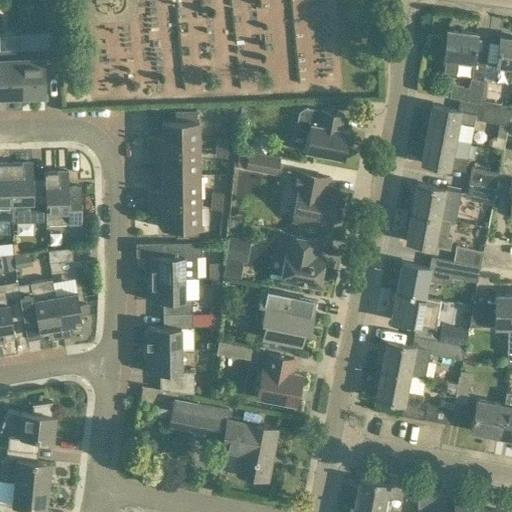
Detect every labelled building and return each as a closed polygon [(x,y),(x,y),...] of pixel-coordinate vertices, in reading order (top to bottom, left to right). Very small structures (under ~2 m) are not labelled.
[(457,60),(473,61),(477,32),(447,29),(442,73),(455,74),(457,60)] [(0,44),(15,45),(16,33),(0,31),(0,44)] [(511,36),(500,35),(497,55),(496,65),(494,79),(507,80),(509,66),(511,66),(511,36)] [(20,48),(22,94),(44,93),(44,89),(46,89),(45,82),(44,82),(44,75),(44,72),(58,71),(55,47),(43,47),(20,48)] [(0,94),(2,95),(2,96),(8,96),(8,95),(22,94),(20,48),(0,48),(0,94)] [(485,64),(483,78),(494,79),(496,65),(485,64)] [(459,98),(480,102),(483,81),(470,79),(469,86),(451,82),(449,96),(459,98)] [(472,124),(475,112),(457,108),(452,107),(432,103),(426,132),(456,138),(470,141),(473,125),(472,124)] [(498,122),(507,124),(510,108),(500,107),(483,103),(480,118),(498,122)] [(252,106),(242,104),(239,115),(249,118),(252,106)] [(226,105),(225,121),(236,122),(237,106),(226,105)] [(304,150),(323,154),(343,158),(346,144),(352,140),(348,133),(349,129),(341,127),(344,113),(305,106),(298,110),(296,122),(300,128),(308,130),(304,150)] [(200,146),(199,122),(199,119),(196,119),(196,111),(175,111),(175,119),(162,120),(162,135),(148,136),(149,147),(200,146)] [(421,161),(440,165),(450,167),(450,166),(465,169),(467,157),(470,141),(456,138),(426,132),(421,161)] [(216,146),(227,147),(228,138),(216,137),(216,146)] [(200,173),(200,148),(200,146),(149,147),(149,159),(162,158),(162,173),(200,173)] [(226,156),(227,147),(216,146),(215,155),(226,156)] [(499,171),(511,173),(511,168),(511,147),(503,146),(503,148),(498,170),(499,171)] [(248,149),(239,147),(235,165),(244,167),(248,149)] [(281,155),(248,149),(244,167),(277,173),(281,155)] [(45,211),(45,208),(46,208),(45,185),(33,185),(32,161),(10,162),(11,202),(12,222),(45,221),(45,211)] [(0,162),(0,202),(11,202),(10,162),(0,162)] [(471,165),(468,181),(496,187),(499,171),(498,170),(471,165)] [(290,219),(296,220),(316,224),(317,220),(331,222),(336,192),(327,191),(329,176),(293,168),(289,186),(297,187),(290,219)] [(46,208),(45,208),(45,211),(45,221),(45,223),(65,223),(65,222),(67,222),(67,223),(80,223),(80,219),(79,186),(79,194),(69,194),(68,170),(44,171),(45,185),(46,208)] [(200,173),(162,173),(162,188),(149,188),(149,200),(200,199),(200,173)] [(496,187),(468,181),(465,197),(493,202),(496,187)] [(460,190),(436,186),(417,182),(411,211),(450,218),(450,219),(455,219),(460,190)] [(211,199),(222,199),(223,191),(211,190),(211,199)] [(177,235),(197,235),(198,235),(198,226),(201,226),(200,199),(149,200),(149,211),(163,211),(163,227),(176,227),(177,235)] [(222,208),(222,199),(211,199),(210,207),(222,208)] [(406,240),(425,244),(449,248),(451,236),(447,235),(450,219),(450,218),(411,211),(406,240)] [(227,226),(236,228),(238,220),(227,217),(227,226)] [(322,239),(302,235),(284,231),(280,251),(285,251),(283,264),(281,278),(318,286),(322,265),(324,257),(318,255),(322,239)] [(226,257),(243,260),(247,261),(251,239),(228,235),(225,257),(226,257)] [(1,242),(2,253),(12,252),(11,241),(1,242)] [(146,277),(185,277),(185,276),(197,276),(196,255),(201,255),(201,241),(162,241),(162,254),(150,254),(150,277),(146,277)] [(455,245),(453,259),(452,260),(453,260),(468,263),(480,266),(483,250),(455,245)] [(49,261),(56,261),(58,272),(74,270),(72,259),(73,259),(71,246),(51,248),(48,249),(49,261)] [(15,269),(12,253),(1,255),(0,255),(0,259),(2,269),(2,271),(15,269)] [(449,282),(450,275),(453,260),(452,260),(453,259),(430,255),(429,266),(402,260),(396,289),(425,295),(428,279),(449,282)] [(226,257),(223,276),(240,278),(243,260),(226,257)] [(223,275),(223,260),(210,260),(210,275),(223,275)] [(477,280),(477,277),(480,266),(468,263),(465,278),(477,280)] [(211,276),(211,286),(219,287),(219,277),(211,276)] [(52,277),(18,283),(21,300),(24,317),(36,315),(39,330),(50,328),(51,334),(62,333),(55,295),(55,294),(52,277)] [(163,313),(191,313),(191,297),(185,297),(185,277),(146,277),(146,278),(150,278),(150,300),(163,299),(163,313)] [(12,319),(24,317),(21,300),(18,283),(17,279),(0,281),(0,343),(4,343),(3,337),(15,335),(12,319)] [(316,300),(314,299),(295,295),(261,288),(258,304),(263,305),(260,319),(264,320),(261,335),(301,343),(304,328),(310,329),(316,300)] [(392,299),(393,303),(390,318),(434,327),(440,298),(425,295),(396,289),(396,292),(393,294),(392,299)] [(57,294),(55,294),(55,295),(62,333),(72,331),(70,325),(82,323),(77,291),(57,294)] [(507,352),(508,352),(508,364),(511,364),(511,293),(495,293),(495,301),(487,300),(473,300),(471,312),(468,324),(493,324),(493,326),(507,326),(507,352)] [(81,313),(90,312),(88,303),(80,304),(81,313)] [(468,324),(471,312),(468,311),(467,320),(463,319),(462,326),(460,334),(439,330),(438,338),(464,343),(468,324)] [(192,325),(191,313),(163,313),(163,326),(147,326),(147,348),(143,348),(182,348),(182,326),(192,326),(192,325)] [(218,313),(191,313),(192,325),(209,325),(209,329),(216,329),(218,313)] [(386,339),(381,368),(424,377),(429,352),(462,358),(464,343),(438,338),(413,334),(412,344),(386,339)] [(218,340),(216,352),(237,356),(240,344),(218,340)] [(182,348),(143,348),(143,349),(147,349),(148,371),(159,371),(160,387),(180,390),(193,392),(193,370),(182,370),(182,348)] [(254,395),(276,399),(295,403),(301,374),(291,371),(294,357),(266,352),(263,364),(261,363),(254,395)] [(374,380),(378,382),(375,397),(419,405),(424,377),(381,368),(381,369),(376,369),(374,380)] [(465,402),(472,372),(460,369),(459,374),(458,381),(454,400),(465,402)] [(476,396),(474,409),(470,429),(498,434),(504,402),(476,396)] [(195,401),(173,397),(171,408),(170,417),(168,425),(190,429),(195,401)] [(55,414),(53,414),(51,401),(52,401),(52,400),(32,403),(32,404),(33,404),(32,412),(21,411),(21,413),(9,409),(9,408),(7,408),(0,428),(0,431),(1,432),(0,439),(0,444),(7,445),(37,448),(38,436),(53,438),(55,414)] [(450,422),(453,407),(426,402),(423,417),(450,422)] [(511,436),(511,403),(504,402),(498,434),(511,436)] [(229,408),(208,403),(203,432),(222,435),(219,448),(241,452),(237,473),(267,479),(277,429),(227,419),(229,408)] [(50,461),(36,460),(37,448),(7,445),(5,456),(1,460),(0,468),(0,475),(2,479),(48,484),(50,461)] [(383,511),(384,511),(387,495),(401,498),(405,476),(388,473),(386,482),(360,477),(354,507),(381,511),(383,511)] [(0,511),(25,511),(26,504),(46,506),(48,484),(2,479),(0,501),(0,500),(0,511)] [(421,486),(417,506),(415,511),(432,511),(437,489),(421,486)] [(479,511),(480,506),(454,501),(452,511),(479,511)]
